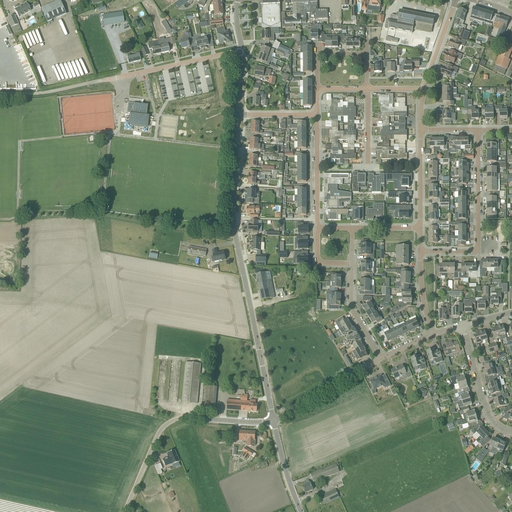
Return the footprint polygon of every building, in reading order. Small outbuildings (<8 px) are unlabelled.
[(214,16),(223,15),(221,0),(213,0),(214,0),(213,0),(214,16)] [(260,0),(261,5),(262,28),(281,28),(279,0),(260,0)] [(304,3),(303,0),(285,0),(285,7),(293,7),(293,16),(300,15),(300,4),(304,3)] [(300,15),(301,20),(306,20),(306,13),(310,13),(310,20),(328,19),(327,10),(317,10),(316,0),(303,0),(304,3),(300,4),(300,15)] [(362,1),(362,7),(361,10),(367,11),(367,10),(379,11),(380,8),(380,0),(370,0),(370,3),(368,3),(368,2),(362,1)] [(60,1),(41,9),(47,23),(66,15),(60,1)] [(19,18),(31,11),(26,3),(14,10),(19,18)] [(493,14),(473,8),(471,16),(470,19),(474,21),(474,20),(490,25),(493,26),(497,15),(493,14)] [(463,21),(466,12),(463,11),(464,10),(461,9),(461,10),(460,9),(454,25),(459,26),(458,27),(461,28),(464,21),(463,21)] [(391,15),(388,29),(412,33),(413,29),(415,29),(415,30),(421,31),(421,30),(431,32),(432,28),(431,27),(431,26),(433,26),(434,18),(400,11),(399,14),(399,18),(396,17),(396,16),(391,15)] [(124,23),(122,13),(102,16),(103,26),(124,23)] [(11,28),(18,25),(14,15),(7,19),(11,28)] [(301,20),(300,15),(293,16),(293,19),(281,19),(282,28),(285,28),(285,25),(301,24),(301,20)] [(496,37),(502,39),(504,32),(509,20),(497,15),(493,26),(493,27),(499,30),(496,37)] [(143,25),(140,20),(139,20),(137,17),(133,20),(135,23),(135,24),(138,28),(143,25)] [(322,37),(322,35),(322,25),(317,25),(317,28),(315,28),(314,31),(311,31),(311,40),(316,40),(316,39),(318,39),(318,37),(322,37)] [(231,42),(230,37),(228,38),(228,36),(229,36),(228,32),(225,32),(224,28),(216,30),(219,41),(220,40),(221,44),(226,43),(226,44),(231,42)] [(461,40),(466,42),(467,42),(470,33),(465,31),(461,40)] [(273,32),(268,32),(262,32),(262,40),(269,40),(269,37),(274,36),(273,32)] [(189,46),(193,45),(191,38),(190,33),(185,35),(182,39),(178,41),(180,45),(181,44),(182,49),(190,47),(189,46)] [(212,33),(205,35),(205,38),(202,39),(204,48),(206,48),(206,46),(209,46),(209,43),(213,42),(212,33)] [(332,48),(332,39),(332,35),(322,35),(322,37),(322,42),(325,42),(325,48),(332,48)] [(342,35),(342,36),(342,42),(342,45),(347,45),(347,48),(353,48),(353,38),(353,37),(345,37),(345,35),(342,35)] [(342,36),(335,36),(335,39),(332,39),(332,48),(338,48),(338,42),(342,42),(342,36)] [(201,49),(204,48),(202,39),(198,39),(197,37),(191,38),(193,45),(193,46),(197,45),(198,48),(201,47),(201,49)] [(466,42),(461,40),(457,39),(453,37),(452,41),(451,40),(450,43),(449,43),(448,45),(449,46),(448,47),(457,51),(459,45),(464,47),(466,42)] [(363,38),(357,38),(353,38),(353,48),(360,48),(360,44),(363,44),(363,38)] [(159,43),(161,54),(169,52),(167,45),(170,45),(169,39),(164,40),(164,42),(159,43)] [(153,56),(161,54),(159,43),(158,43),(158,41),(158,42),(153,44),(153,43),(147,44),(149,50),(152,49),(153,56)] [(303,53),(312,53),(312,47),(305,47),(305,43),(302,43),(298,43),(298,47),(303,47),(303,53)] [(499,56),(493,71),(504,76),(510,60),(508,59),(511,49),(511,45),(506,43),(501,56),(499,56)] [(270,50),(263,47),(261,50),(261,51),(260,52),(260,53),(260,54),(272,58),(274,50),(270,49),(270,50)] [(127,56),(129,64),(140,61),(139,55),(140,55),(139,50),(134,52),(135,56),(131,57),(130,55),(127,56)] [(460,60),(462,55),(449,51),(447,56),(446,55),(444,61),(454,64),(456,59),(460,60)] [(270,62),(272,63),(273,58),(272,58),(260,54),(258,60),(265,63),(264,64),(269,66),(270,62)] [(382,68),(384,68),(384,61),(382,61),(382,58),(377,58),(377,59),(373,59),(373,63),(374,63),(374,73),(382,73),(382,68)] [(391,64),(388,64),(388,73),(395,73),(395,67),(397,67),(397,60),(391,60),(391,64)] [(403,67),(403,72),(409,71),(409,73),(412,73),(412,67),(419,67),(419,61),(412,60),(412,63),(405,63),(405,67),(403,67)] [(457,74),(458,69),(445,64),(444,67),(443,67),(440,74),(444,75),(443,76),(447,77),(450,78),(452,72),(457,74)] [(270,75),(271,70),(265,69),(258,68),(258,69),(256,69),(255,72),(254,74),(255,74),(255,75),(263,77),(264,74),(270,75)] [(275,85),(276,79),(276,77),(269,76),(268,84),(275,85)] [(443,88),(443,95),(456,95),(456,88),(453,88),(453,84),(447,84),(447,88),(443,88)] [(260,92),(260,93),(257,93),(257,98),(253,98),(253,106),(259,107),(259,105),(263,105),(263,106),(267,107),(268,101),(266,101),(267,95),(264,95),(264,93),(260,92)] [(394,113),(394,108),(389,108),(389,105),(393,105),(393,95),(389,95),(389,97),(379,97),(379,104),(382,104),(382,105),(383,105),(383,107),(382,107),(381,107),(381,113),(394,113)] [(456,95),(443,95),(443,103),(447,103),(447,106),(453,106),(453,102),(451,102),(451,99),(459,99),(459,95),(456,95)] [(399,108),(394,108),(394,113),(407,113),(407,107),(405,107),(405,98),(397,98),(397,104),(399,104),(399,108)] [(330,107),(330,113),(343,113),(343,107),(343,104),(340,104),(340,101),(331,101),(331,107),(330,107)] [(343,107),(343,113),(356,112),(356,107),(354,107),(354,101),(348,101),(348,107),(343,107)] [(475,107),(471,107),(471,102),(468,102),(468,107),(468,115),(472,115),(472,119),(479,119),(479,111),(475,111),(475,107)] [(146,117),(148,105),(142,104),(133,103),(128,103),(127,113),(132,114),(132,115),(130,115),(129,126),(146,128),(148,117),(146,117)] [(493,119),(493,113),(493,107),(492,106),(488,106),(487,107),(482,107),(482,116),(485,116),(485,119),(493,119)] [(496,106),(496,112),(496,114),(499,113),(499,118),(502,118),(503,119),(507,119),(507,110),(502,110),(502,106),(496,106)] [(443,120),(444,120),(444,124),(451,124),(451,121),(455,121),(455,114),(453,114),(453,108),(447,108),(447,112),(443,112),(443,120)] [(356,112),(343,113),(343,117),(348,117),(348,124),(354,124),(354,118),(356,118),(356,112)] [(343,117),(343,113),(330,113),(330,118),(331,118),(331,124),(331,125),(338,124),(338,117),(343,117)] [(382,118),(382,124),(389,124),(389,117),(394,117),(394,113),(381,113),(381,118),(382,118)] [(394,124),(399,124),(405,124),(405,118),(407,118),(407,113),(394,113),(394,117),(399,117),(399,121),(398,121),(398,122),(394,122),(394,124)] [(330,131),(330,136),(343,136),(343,132),(338,132),(338,124),(331,125),(331,131),(330,131)] [(348,132),(343,132),(343,136),(356,136),(356,131),(354,131),(354,124),(348,124),(348,132)] [(389,132),(389,124),(382,124),(382,131),(381,131),(381,136),(394,136),(394,132),(389,132)] [(394,132),(394,136),(407,136),(407,131),(405,131),(405,124),(399,124),(399,131),(394,132)] [(338,140),(343,140),(343,136),(330,136),(330,141),(331,141),(331,148),(341,148),(341,146),(339,144),(338,144),(338,140)] [(348,140),(348,148),(354,148),(354,141),(356,141),(356,136),(343,136),(343,140),(348,140)] [(383,141),(383,148),(394,148),(394,146),(389,146),(389,140),(394,140),(394,136),(381,136),(381,141),(383,141)] [(407,141),(407,136),(394,136),(394,140),(399,140),(399,148),(405,148),(405,141),(407,141)] [(444,139),(437,139),(437,147),(437,152),(440,152),(440,147),(444,147),(444,150),(447,150),(447,141),(444,141),(444,139)] [(461,150),(461,139),(453,139),(453,142),(449,142),(449,150),(456,150),(456,151),(461,151),(461,150)] [(471,150),(471,145),(468,145),(468,139),(461,139),(461,150),(471,150)] [(487,150),(496,150),(496,144),(499,144),(499,140),(492,140),(492,144),(487,144),(487,150)] [(342,151),(342,150),(342,148),(341,148),(331,148),(331,154),(330,154),(330,160),(331,160),(331,163),(335,163),(335,160),(340,160),(343,160),(343,155),(338,155),(338,151),(342,151)] [(354,154),(354,148),(348,148),(348,155),(343,155),(343,160),(356,160),(356,154),(354,154)] [(389,155),(389,151),(394,151),(394,148),(383,148),(383,154),(381,154),(381,160),(394,160),(394,155),(389,155)] [(405,148),(399,148),(394,148),(394,151),(399,151),(399,155),(394,155),(394,160),(407,160),(407,154),(405,154),(405,148)] [(465,162),(465,159),(461,159),(449,159),(449,162),(457,162),(459,162),(459,168),(468,168),(468,164),(466,164),(466,162),(467,162),(465,162)] [(271,171),(271,167),(263,166),(263,165),(263,162),(261,162),(260,162),(250,161),(250,162),(249,162),(249,164),(250,164),(249,167),(262,167),(262,171),(271,171)] [(328,177),(328,185),(338,185),(338,179),(346,179),(346,174),(331,174),(331,177),(328,177)] [(353,177),(353,193),(359,193),(359,184),(366,184),(365,174),(358,174),(358,177),(353,177)] [(406,174),(386,174),(386,181),(397,181),(397,191),(406,191),(406,188),(409,188),(409,181),(406,181),(406,174)] [(459,179),(459,182),(456,182),(456,184),(454,184),(454,187),(457,187),(459,187),(459,185),(466,185),(466,183),(468,183),(468,179),(459,179)] [(338,191),(338,185),(328,185),(328,186),(328,191),(328,193),(330,193),(330,197),(351,197),(351,193),(338,192),(338,191)] [(463,192),(463,190),(463,189),(456,189),(456,193),(458,193),(458,198),(466,198),(466,195),(468,195),(468,192),(463,192)] [(247,204),(253,204),(253,199),(255,199),(255,197),(259,197),(259,193),(255,193),(256,190),(248,190),(248,199),(247,199),(247,204)] [(409,204),(409,196),(406,196),(406,193),(388,193),(388,198),(399,198),(399,199),(399,204),(409,204)] [(351,197),(330,197),(330,201),(328,201),(328,208),(338,208),(338,203),(348,202),(351,202),(351,197)] [(373,210),(367,210),(367,220),(373,220),(374,217),(384,217),(384,204),(373,204),(373,210)] [(405,205),(390,205),(390,210),(395,210),(395,217),(399,217),(409,217),(409,210),(405,210),(405,205)] [(258,218),(258,216),(258,214),(259,215),(260,207),(251,207),(247,207),(247,214),(250,214),(250,218),(258,218)] [(363,207),(359,207),(359,211),(353,211),(353,221),(360,221),(360,218),(363,218),(363,207)] [(328,213),(328,221),(338,221),(338,216),(348,214),(348,210),(330,210),(330,213),(328,213)] [(497,219),(496,210),(487,210),(487,216),(490,216),(490,219),(497,219)] [(456,220),(456,223),(462,223),(462,220),(466,220),(466,217),(468,217),(468,214),(458,214),(458,220),(456,220)] [(258,225),(258,221),(250,220),(250,225),(250,227),(249,227),(249,232),(253,232),(253,233),(258,233),(258,225)] [(462,226),(462,223),(456,223),(452,223),(452,226),(456,226),(458,226),(458,231),(466,231),(466,229),(468,229),(468,226),(462,226)] [(303,224),(296,224),(296,229),(298,229),(298,234),(301,234),(301,235),(305,235),(305,234),(308,234),(308,227),(303,227),(303,224)] [(429,235),(429,236),(439,236),(439,231),(437,231),(437,229),(449,229),(449,225),(446,225),(440,225),(435,225),(435,228),(429,228),(429,232),(428,233),(428,235),(429,235)] [(450,237),(450,239),(458,240),(458,242),(457,242),(457,246),(464,246),(464,242),(466,242),(466,240),(468,240),(468,237),(458,237),(453,237),(450,237)] [(250,246),(252,246),(252,250),(253,251),(256,251),(261,251),(261,243),(263,243),(263,239),(261,239),(252,238),(252,242),(250,242),(250,246)] [(308,249),(308,242),(303,242),(303,239),(296,239),(296,244),(299,244),(299,249),(308,249)] [(373,245),(373,241),(367,241),(367,244),(362,244),(362,249),(361,249),(361,250),(371,250),(371,247),(373,245)] [(396,246),(396,248),(396,249),(397,249),(397,252),(397,253),(408,253),(408,246),(401,246),(401,245),(398,245),(398,246),(396,246)] [(207,250),(204,250),(204,246),(203,246),(202,249),(189,247),(187,254),(205,257),(207,250)] [(215,262),(220,261),(226,260),(224,253),(217,254),(216,250),(212,251),(213,256),(215,262)] [(370,253),(371,250),(361,250),(361,251),(362,251),(361,256),(367,256),(367,259),(372,259),(372,255),(370,253)] [(298,264),(308,264),(308,262),(309,262),(309,259),(308,259),(308,257),(302,257),(302,253),(295,253),(295,259),(298,259),(298,264)] [(370,268),(370,262),(372,262),(373,259),(372,259),(367,259),(366,259),(366,262),(361,262),(361,268),(370,268)] [(408,265),(408,259),(397,259),(396,259),(396,262),(397,262),(397,265),(396,265),(396,266),(398,266),(398,267),(401,267),(401,265),(408,265)] [(480,266),(480,270),(480,278),(486,277),(486,273),(487,273),(487,268),(490,268),(490,261),(483,261),(483,266),(480,266)] [(494,274),(501,273),(501,266),(498,266),(498,261),(490,261),(490,268),(494,268),(494,274)] [(436,277),(441,277),(445,277),(445,279),(447,279),(447,265),(440,265),(440,270),(436,270),(436,277)] [(469,279),(469,272),(469,265),(462,265),(462,270),(458,270),(458,275),(458,279),(465,279),(469,279)] [(476,265),(469,265),(469,272),(473,272),(473,278),(480,278),(480,270),(476,270),(476,265)] [(370,274),(370,268),(361,268),(361,274),(366,274),(366,277),(373,277),(373,274),(370,274)] [(409,273),(409,270),(395,270),(395,273),(401,276),(401,279),(411,279),(411,277),(410,277),(410,273),(409,273)] [(256,275),(259,291),(261,300),(275,298),(270,272),(262,274),(256,275)] [(341,277),(336,276),(336,273),(330,273),(330,278),(329,278),(329,282),(332,282),(341,283),(341,277)] [(411,281),(411,279),(401,279),(401,282),(395,284),(395,288),(399,288),(406,288),(408,288),(408,285),(410,285),(410,282),(411,282),(411,281)] [(341,283),(332,282),(332,286),(330,286),(330,291),(337,291),(337,288),(341,289),(341,283)] [(370,290),(370,286),(361,286),(361,292),(366,292),(366,295),(372,295),(372,290),(370,290)] [(402,297),(403,297),(411,297),(411,291),(406,291),(406,288),(399,288),(399,294),(402,294),(402,297)] [(341,295),(337,294),(337,291),(330,291),(327,291),(327,294),(330,294),(330,296),(332,296),(332,300),(341,301),(341,300),(341,295)] [(488,304),(491,304),(491,308),(494,308),(494,305),(498,305),(498,300),(501,300),(501,293),(497,293),(497,298),(491,298),(488,298),(488,304)] [(412,297),(411,297),(403,297),(403,303),(403,304),(401,306),(403,309),(407,306),(411,306),(411,303),(412,303),(412,297)] [(488,298),(485,298),(483,298),(483,302),(475,302),(475,306),(478,306),(478,310),(485,310),(485,304),(488,304),(488,298)] [(338,306),(341,307),(341,301),(332,300),(327,300),(327,310),(338,310),(338,306)] [(472,306),(475,306),(475,302),(475,300),(468,300),(468,304),(465,304),(465,313),(472,313),(472,306)] [(439,320),(446,320),(446,313),(449,313),(449,305),(449,302),(447,302),(447,305),(443,305),(443,310),(439,310),(439,320)] [(366,313),(374,308),(371,303),(363,308),(366,313)] [(459,310),(462,310),(462,304),(456,304),(456,309),(452,309),(452,316),(452,317),(459,317),(459,310)] [(369,318),(377,313),(374,308),(366,313),(369,318)] [(383,320),(380,316),(379,317),(377,313),(369,318),(372,323),(376,320),(378,323),(383,320)] [(335,322),(340,330),(351,324),(350,322),(349,322),(347,319),(344,321),(342,317),(339,319),(339,320),(338,320),(335,322)] [(388,317),(384,319),(385,321),(378,325),(380,328),(386,325),(385,323),(390,321),(388,317)] [(419,328),(418,326),(422,324),(419,318),(410,322),(414,331),(417,330),(416,329),(419,328)] [(414,331),(410,322),(405,324),(409,333),(412,332),(414,331)] [(342,335),(343,335),(353,329),(352,326),(351,324),(340,330),(342,335)] [(406,334),(409,333),(405,324),(400,327),(404,336),(405,335),(406,335),(406,334)] [(504,340),(504,339),(506,338),(505,335),(503,325),(497,327),(500,338),(501,341),(504,340)] [(403,336),(404,336),(400,327),(395,329),(398,338),(402,336),(402,337),(403,336)] [(497,339),(500,338),(497,327),(495,328),(496,329),(492,331),(494,340),(495,340),(495,343),(498,342),(497,339)] [(360,341),(361,341),(358,336),(360,335),(358,333),(357,333),(354,328),(353,329),(343,335),(345,339),(340,342),(342,346),(348,343),(350,347),(352,346),(360,341)] [(396,339),(398,338),(395,329),(389,332),(394,341),(396,339)] [(394,341),(389,332),(384,334),(383,331),(379,333),(383,342),(387,340),(388,342),(391,341),(391,342),(394,341)] [(487,340),(485,331),(479,332),(482,343),(483,344),(486,344),(488,344),(487,340)] [(474,336),(477,348),(480,347),(479,345),(482,343),(479,332),(477,333),(478,335),(474,336)] [(352,346),(355,350),(364,345),(363,343),(362,344),(360,341),(352,346)] [(445,356),(454,353),(454,352),(460,350),(457,342),(450,344),(450,343),(446,344),(447,349),(443,350),(445,356)] [(365,348),(364,345),(355,350),(352,352),(357,360),(360,358),(361,360),(368,356),(365,351),(366,351),(364,348),(365,348)] [(434,349),(431,350),(426,352),(429,361),(433,360),(436,364),(443,362),(439,350),(435,352),(434,349)] [(419,358),(418,356),(411,359),(414,368),(418,366),(420,371),(427,369),(425,364),(423,357),(419,358)] [(483,370),(484,372),(496,369),(495,365),(497,365),(496,359),(488,362),(489,365),(484,366),(485,369),(483,370)] [(201,364),(186,363),(182,402),(197,404),(201,364)] [(410,372),(407,374),(403,365),(391,371),(392,374),(391,376),(394,377),(395,380),(405,375),(408,378),(412,376),(410,372)] [(490,376),(491,380),(499,377),(504,376),(503,373),(499,374),(497,368),(496,369),(484,372),(485,375),(487,374),(487,377),(490,376)] [(465,379),(464,376),(460,378),(459,375),(453,377),(454,381),(455,385),(467,382),(467,379),(465,379)] [(370,381),(374,390),(382,386),(385,389),(391,386),(388,380),(384,382),(381,376),(370,381)] [(502,386),(501,383),(499,377),(491,380),(492,383),(488,384),(490,389),(502,386)] [(457,390),(458,394),(464,392),(467,391),(466,388),(468,388),(467,385),(468,384),(467,382),(455,385),(454,385),(456,390),(457,390)] [(497,397),(503,395),(504,395),(502,386),(490,389),(491,395),(496,394),(497,397)] [(459,397),(457,398),(458,403),(459,403),(472,399),(471,396),(469,397),(468,394),(465,395),(464,392),(458,394),(459,397)] [(507,394),(504,395),(503,395),(497,397),(498,400),(493,401),(495,409),(506,405),(507,404),(506,401),(505,401),(504,399),(509,398),(507,394)] [(461,409),(460,409),(459,409),(460,412),(469,409),(468,406),(472,405),(471,402),(472,402),(472,399),(459,403),(461,409)] [(255,405),(255,401),(250,401),(250,402),(227,400),(227,410),(257,412),(257,405),(255,405)] [(469,409),(460,412),(459,412),(460,416),(462,416),(463,420),(478,416),(477,413),(475,414),(474,411),(470,412),(469,409)] [(462,426),(468,424),(469,428),(475,426),(474,423),(478,422),(477,419),(478,418),(478,416),(463,420),(461,421),(462,426)] [(474,431),(473,432),(475,434),(472,437),(476,441),(486,431),(482,427),(479,430),(477,428),(474,430),(474,431)] [(239,441),(247,441),(248,436),(249,436),(249,432),(240,431),(239,441)] [(490,435),(486,431),(476,441),(482,447),(487,443),(490,439),(488,437),(490,435)] [(255,433),(249,432),(249,436),(248,436),(247,441),(247,447),(254,447),(255,446),(256,440),(255,440),(255,433)] [(496,449),(500,441),(494,438),(493,441),(492,441),(488,450),(491,451),(490,453),(494,455),(496,449)] [(496,449),(500,451),(498,454),(501,455),(505,447),(506,443),(500,441),(496,449)] [(245,448),(242,452),(244,453),(242,457),(247,460),(249,456),(251,457),(254,453),(245,448)] [(179,462),(175,451),(166,454),(168,458),(162,460),(165,467),(171,464),(171,465),(179,462)] [(313,482),(339,472),(338,467),(339,466),(338,463),(310,474),(313,482)] [(308,480),(305,481),(306,485),(303,486),(305,493),(313,490),(310,483),(308,480)] [(339,498),(338,495),(335,490),(321,496),(324,505),(339,498)]
